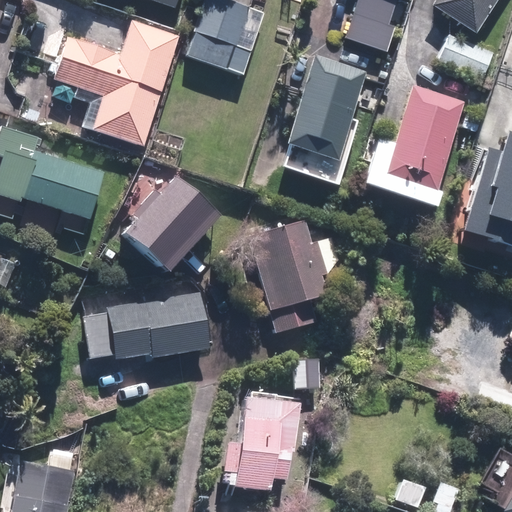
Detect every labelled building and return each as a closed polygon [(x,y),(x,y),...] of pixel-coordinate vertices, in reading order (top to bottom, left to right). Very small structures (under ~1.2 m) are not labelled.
[(173,0),(146,0),(171,8),(173,0)] [(226,0),(203,0),(184,57),(240,75),(262,12),(226,0)] [(357,0),(344,39),(384,53),(393,28),(386,26),(394,0),(357,0)] [(493,0),(432,0),(428,6),(471,34),(493,0)] [(51,79),(101,95),(89,130),(141,147),(177,36),(129,21),(118,54),(65,37),(51,79)] [(491,52),(446,35),(436,63),(480,80),(491,52)] [(361,73),(312,56),(282,142),(332,159),(361,73)] [(374,138),(359,184),(431,207),(437,190),(432,189),(460,103),(409,86),(390,144),(374,138)] [(35,139),(0,127),(0,192),(86,219),(100,174),(31,152),(35,139)] [(511,133),(504,154),(491,150),(465,231),(511,245),(511,133)] [(164,272),(216,214),(172,175),(120,233),(164,272)] [(302,220),(245,236),(273,334),(315,322),(308,297),(322,293),(302,220)] [(86,359),(111,355),(112,361),(205,346),(197,292),(103,307),(104,313),(79,317),(86,359)] [(319,365),(292,362),(290,389),(317,392),(319,365)] [(238,397),(233,445),(221,444),(217,483),(220,483),(266,488),(267,478),(281,480),(289,402),(238,397)] [(63,511),(70,469),(16,460),(7,511),(63,511)] [(418,487),(399,479),(389,502),(408,510),(418,487)] [(441,511),(453,488),(436,480),(422,509),(428,511),(441,511)] [(511,511),(511,485),(498,510),(502,511),(511,511)]
